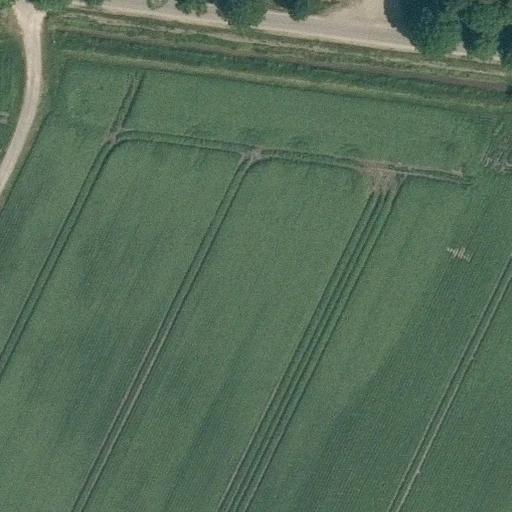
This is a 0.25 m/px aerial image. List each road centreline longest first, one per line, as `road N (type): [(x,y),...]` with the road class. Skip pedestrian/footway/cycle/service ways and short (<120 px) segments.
road 1 (unclassified): [(161,0),(511,45)]
road 2 (track): [(18,0),(31,100),(0,169)]
